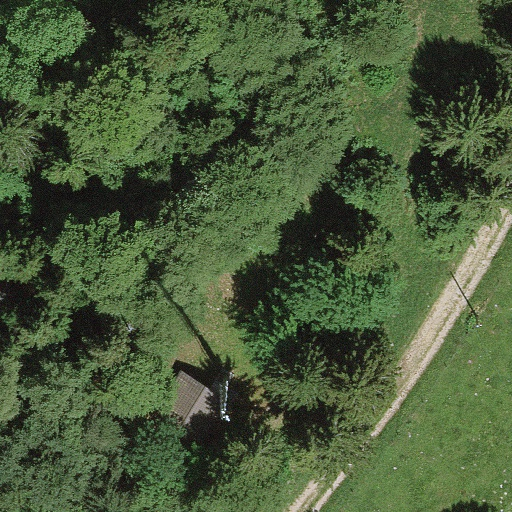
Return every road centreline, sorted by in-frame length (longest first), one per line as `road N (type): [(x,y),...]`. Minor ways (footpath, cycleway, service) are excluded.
road 1 (track): [(301,511),(407,373),(511,199)]
road 2 (track): [(139,0),(0,216)]
